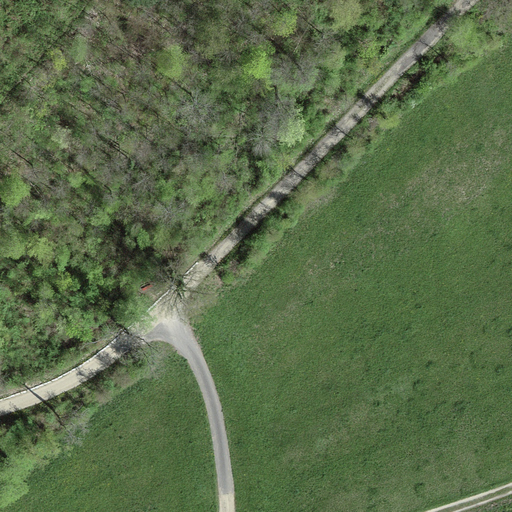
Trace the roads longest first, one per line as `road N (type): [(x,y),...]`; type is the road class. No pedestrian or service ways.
road 1 (track): [(0,404),(59,382),(160,319),(372,89),(474,0)]
road 2 (track): [(160,319),(209,395),(228,511)]
road 3 (track): [(108,0),(0,101)]
